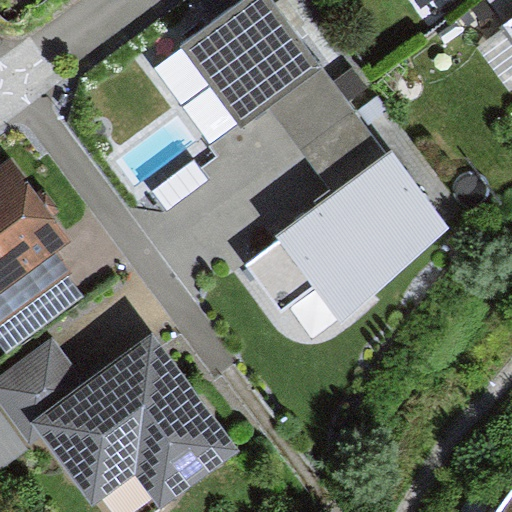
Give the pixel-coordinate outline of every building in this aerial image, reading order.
[(269,0),(249,0),(184,47),(243,128),(271,107),(301,149),(354,111),(283,19),(269,0)] [(327,203),(249,263),(283,310),(290,306),(314,339),(338,322),(342,328),(450,231),(393,151),(388,155),(354,111),(301,149),(335,197),(327,203)] [(0,174),(0,324),(74,269),(60,250),(77,237),(49,201),(19,160),(0,174)] [(161,500),(236,446),(156,334),(93,379),(85,385),(59,348),(0,390),(0,397),(35,446),(50,436),(96,499),(138,468),(161,500)] [(511,511),(511,488),(494,511),(511,511)]
